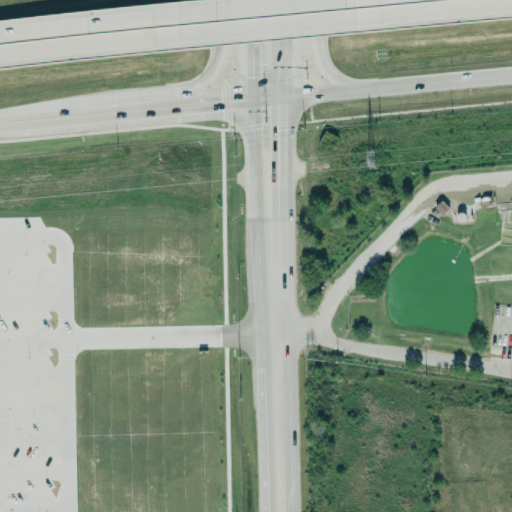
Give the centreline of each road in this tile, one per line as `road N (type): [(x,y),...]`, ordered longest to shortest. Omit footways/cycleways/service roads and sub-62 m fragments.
road 1 (primary): [(281,511),(271,97)]
road 2 (secondary): [(271,97),(511,73)]
road 3 (motorway): [(181,6),(0,26)]
road 4 (motorway): [(0,51),(181,33)]
road 5 (motorway): [(181,33),(359,18)]
road 6 (motorway): [(359,18),(511,5)]
road 7 (secondary): [(20,121),(160,108)]
road 8 (secondary): [(160,108),(210,74),(217,0)]
